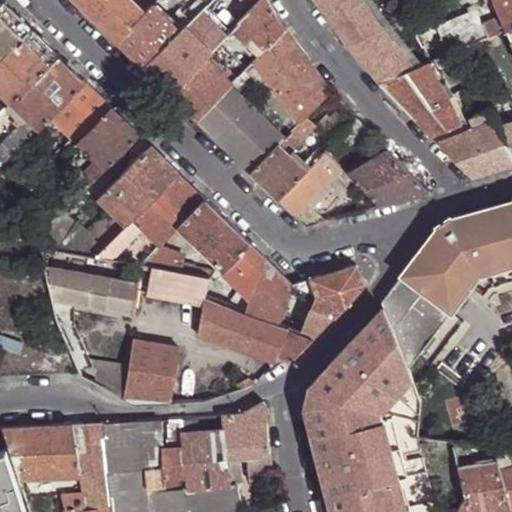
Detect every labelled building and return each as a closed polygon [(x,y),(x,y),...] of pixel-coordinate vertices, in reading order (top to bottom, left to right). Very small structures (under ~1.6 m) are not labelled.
[(73,0),(117,42),(144,14),(130,0),(73,0)] [(203,8),(210,0),(200,0),(197,4),(201,9),(203,8)] [(275,15),(266,0),(259,0),(231,31),(258,56),(284,28),(275,15)] [(363,0),(316,0),(315,1),(347,46),(383,30),(380,25),(363,0)] [(384,19),(370,0),(363,0),(380,25),(385,23),(384,19)] [(511,0),(494,0),(507,28),(511,25),(511,0)] [(0,58),(30,28),(3,2),(0,4),(0,58)] [(144,14),(117,42),(134,59),(143,68),(178,33),(151,7),(145,13),(144,14)] [(201,9),(186,25),(212,50),(219,43),(229,32),(203,8),(201,9)] [(393,15),(384,19),(385,23),(389,27),(398,23),(393,15)] [(178,33),(143,68),(171,95),(204,59),(211,52),(212,50),(186,25),(178,33)] [(0,89),(11,100),(57,54),(30,28),(0,58),(0,89)] [(330,89),(284,28),(258,56),(252,62),(298,123),(305,115),(330,89)] [(383,30),(347,46),(381,84),(416,68),(387,33),(383,30)] [(421,66),(392,31),(387,33),(416,68),(421,66)] [(238,77),(211,52),(204,59),(232,85),(234,82),(237,79),(238,77)] [(48,116),(84,81),(57,54),(11,100),(38,126),(40,125),(48,116)] [(204,59),(171,95),(197,121),(232,85),(204,59)] [(434,60),(430,62),(429,63),(460,125),(465,123),(434,60)] [(416,68),(381,84),(430,138),(460,125),(429,63),(421,66),(416,68)] [(242,83),(237,79),(234,82),(239,87),(242,83)] [(48,116),(76,143),(111,107),(84,81),(48,116)] [(232,85),(197,121),(250,172),(278,144),(284,137),(262,115),(258,110),(232,85)] [(31,133),(38,126),(11,100),(5,107),(31,133)] [(103,168),(138,134),(111,107),(76,143),(98,164),(103,168)] [(496,119),(493,113),(488,115),(491,122),(496,119)] [(316,125),(305,115),(298,123),(290,131),(300,141),(316,125)] [(67,152),(76,143),(48,116),(40,125),(67,152)] [(511,168),(511,153),(499,126),(496,119),(491,122),(437,143),(473,179),(511,168)] [(511,122),(499,126),(511,153),(511,122)] [(362,133),(351,123),(334,141),(344,151),(362,133)] [(0,145),(0,164),(29,135),(19,125),(0,145)] [(289,154),(300,141),(290,131),(284,137),(278,144),(289,154)] [(344,151),(334,141),(325,150),(340,165),(349,156),(344,151)] [(278,144),(250,172),(278,199),(305,171),(299,165),(289,154),(278,144)] [(115,215),(124,225),(132,218),(178,172),(149,145),(96,198),(115,215)] [(315,148),(299,165),(305,171),(321,154),(315,148)] [(305,171),(278,199),(289,211),(294,215),(306,202),(332,176),(341,166),(340,165),(325,150),(321,154),(305,171)] [(428,191),(387,150),(348,173),(355,180),(381,205),(428,191)] [(355,180),(348,173),(341,166),(332,176),(346,189),(355,180)] [(132,218),(145,231),(158,244),(164,238),(177,224),(204,198),(178,172),(132,218)] [(0,195),(0,209),(6,213),(22,196),(10,185),(0,195)] [(356,203),(354,213),(372,208),(365,201),(357,193),(356,203)] [(224,269),(232,260),(250,242),(204,198),(177,224),(182,227),(216,261),(224,269)] [(511,200),(498,204),(511,250),(511,200)] [(306,202),(294,215),(305,227),(324,222),(306,202)] [(443,222),(444,223),(439,226),(413,256),(381,304),(383,308),(390,322),(407,370),(423,349),(420,345),(428,334),(432,337),(480,274),(503,267),(501,262),(511,259),(511,250),(498,204),(451,218),(442,221),(442,222),(443,222)] [(61,209),(57,214),(62,219),(66,215),(61,209)] [(38,233),(40,246),(52,247),(71,227),(62,219),(57,214),(41,229),(38,233)] [(71,227),(52,247),(93,256),(104,245),(124,225),(115,215),(92,237),(76,222),(71,227)] [(104,245),(93,256),(116,259),(145,231),(132,218),(124,225),(104,245)] [(167,241),(182,227),(177,224),(164,238),(167,241)] [(232,260),(255,282),(266,258),(250,242),(232,260)] [(138,264),(150,266),(176,270),(179,262),(182,255),(156,245),(138,264)] [(289,328),(314,338),(335,318),(310,309),(316,296),(296,288),(292,283),(266,258),(255,282),(251,290),(242,310),(289,328)] [(511,268),(511,259),(501,262),(503,267),(504,271),(511,268)] [(179,262),(176,270),(207,276),(208,275),(210,270),(193,266),(193,264),(179,262)] [(44,264),(51,298),(73,302),(133,313),(138,281),(44,264)] [(316,296),(345,307),(367,282),(356,264),(341,269),(309,278),(316,296)] [(146,294),(203,304),(204,295),(205,296),(209,277),(207,276),(176,270),(150,266),(146,294)] [(205,296),(242,310),(251,290),(210,275),(208,275),(207,276),(209,277),(205,296)] [(296,288),(316,296),(309,278),(292,283),(296,288)] [(199,332),(275,361),(289,328),(242,310),(205,296),(204,295),(203,304),(199,332)] [(310,309),(335,318),(345,307),(316,296),(310,309)] [(56,319),(62,331),(74,322),(73,302),(51,298),(56,319)] [(390,322),(383,308),(311,386),(306,408),(329,500),(330,504),(332,511),(438,511),(420,439),(418,439),(418,403),(407,370),(390,322)] [(297,356),(314,338),(289,328),(275,361),(288,360),(289,360),(297,356)] [(435,339),(432,337),(428,334),(420,345),(423,349),(426,351),(435,339)] [(91,365),(89,359),(80,339),(66,345),(77,367),(91,365)] [(132,405),(171,403),(178,347),(134,339),(130,365),(125,400),(129,403),(132,405)] [(125,400),(130,365),(89,359),(91,365),(77,367),(80,374),(93,380),(104,385),(125,400)] [(249,387),(253,383),(246,377),(237,382),(240,390),(249,387)] [(242,413),(220,415),(221,424),(226,424),(229,458),(239,457),(248,456),(271,454),(268,424),(270,411),(265,401),(242,413)] [(220,415),(179,418),(180,429),(221,424),(220,415)] [(179,418),(102,422),(108,474),(142,468),(163,463),(163,449),(169,449),(182,447),(180,429),(179,418)] [(102,422),(73,423),(81,475),(86,507),(65,509),(65,511),(111,511),(108,474),(102,422)] [(51,425),(2,428),(7,443),(19,479),(81,475),(73,423),(51,425)] [(221,424),(180,429),(182,447),(184,475),(187,490),(231,485),(229,458),(226,424),(221,424)] [(486,511),(511,508),(494,447),(454,442),(456,454),(470,452),(472,463),(459,465),(460,470),(465,486),(466,493),(467,496),(457,511),(486,511)] [(7,443),(0,445),(0,511),(29,511),(19,479),(7,443)] [(184,475),(182,447),(169,449),(173,477),(184,475)] [(494,447),(511,508),(511,466),(509,449),(494,447)] [(163,449),(163,463),(164,477),(173,477),(169,449),(163,449)] [(272,478),(271,454),(248,456),(249,479),(272,478)] [(231,485),(236,484),(242,484),(239,457),(229,458),(231,485)] [(142,468),(108,474),(111,511),(241,511),(236,484),(231,485),(187,490),(148,495),(142,468)]
